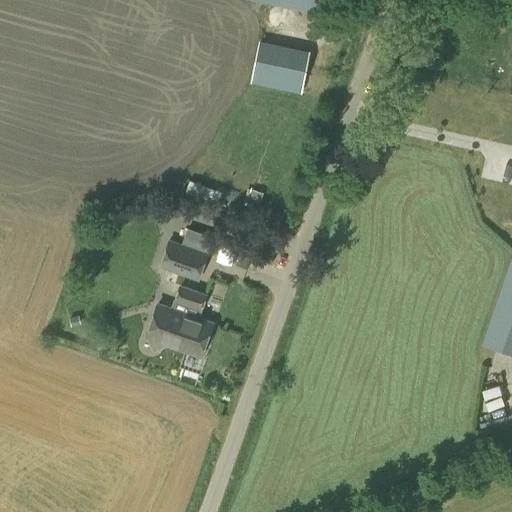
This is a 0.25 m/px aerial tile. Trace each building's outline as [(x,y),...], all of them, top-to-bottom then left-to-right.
[(261,0),(327,15),(330,0),(261,0)] [(301,92),(310,51),(260,40),(252,81),(301,92)] [(177,257),(182,244),(169,239),(159,266),(184,275),(189,261),(177,257)] [(189,261),(184,275),(199,281),(209,253),(182,244),(177,257),(189,261)] [(511,354),(511,255),(482,344),(511,354)] [(215,313),(229,284),(213,276),(207,288),(184,277),(176,295),(215,313)] [(166,325),(172,308),(159,303),(159,304),(158,303),(147,335),(149,336),(155,348),(167,343),(185,349),(190,333),(166,325)] [(190,333),(185,349),(201,355),(201,354),(202,354),(213,322),(172,308),(166,325),(190,333)] [(182,355),(182,368),(205,369),(205,356),(182,355)]
